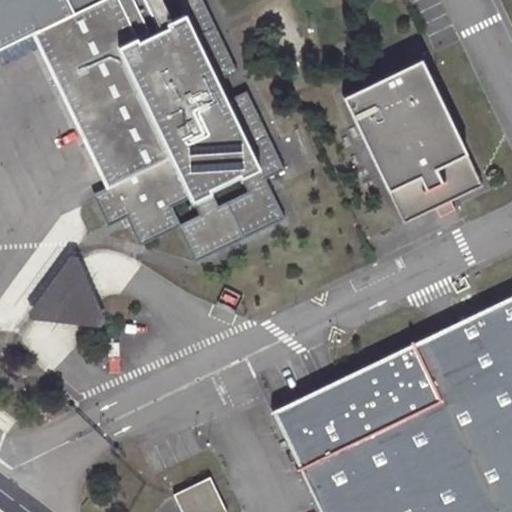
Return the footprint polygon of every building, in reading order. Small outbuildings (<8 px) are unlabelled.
[(178,228),(195,262),(285,218),(267,180),(285,171),(247,93),(233,100),(223,79),(238,72),(202,0),(176,0),(183,13),(159,24),(147,0),(0,0),(0,46),(32,31),(109,187),(93,195),(109,227),(127,218),(141,246),(178,228)] [(430,56),(346,95),(400,222),(485,183),(430,56)] [(34,315),(99,318),(74,262),(34,315)] [(323,511),(511,511),(511,292),(275,410),(323,511)] [(173,494),(181,511),(226,511),(209,477),(173,494)]
